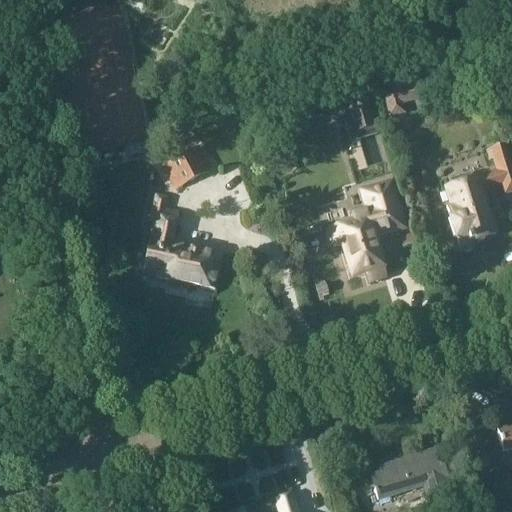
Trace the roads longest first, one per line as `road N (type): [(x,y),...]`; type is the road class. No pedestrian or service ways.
road 1 (residential): [(97,455),(10,0)]
road 2 (residential): [(97,455),(511,330)]
